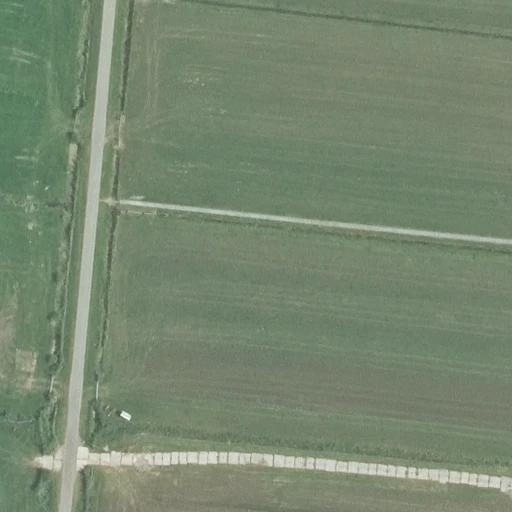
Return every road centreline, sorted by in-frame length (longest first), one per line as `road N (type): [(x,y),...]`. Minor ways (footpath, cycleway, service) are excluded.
road 1 (unclassified): [(65,511),(109,0)]
road 2 (track): [(511,486),(269,461),(69,460)]
